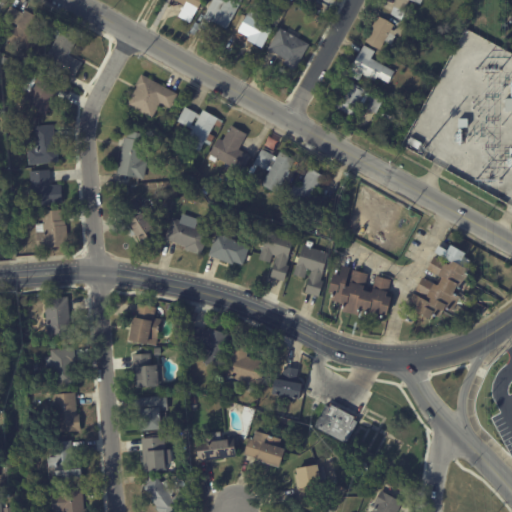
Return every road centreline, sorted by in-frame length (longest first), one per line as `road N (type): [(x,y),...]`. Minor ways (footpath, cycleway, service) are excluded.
road 1 (residential): [(68,0),(511,242)]
road 2 (residential): [(120,511),(87,114),(130,35)]
road 3 (tertiary): [(15,277),(101,272),(218,294),(336,349)]
road 4 (residential): [(288,119),(352,0)]
